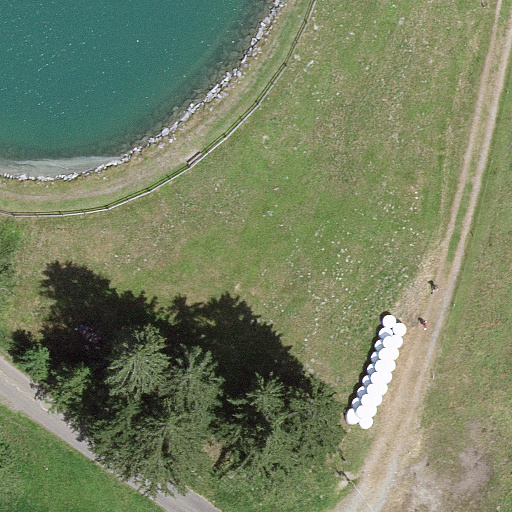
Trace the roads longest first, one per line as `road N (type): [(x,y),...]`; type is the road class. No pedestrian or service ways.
road 1 (track): [(372,511),(435,347),(507,0)]
road 2 (unclassified): [(0,368),(193,511)]
